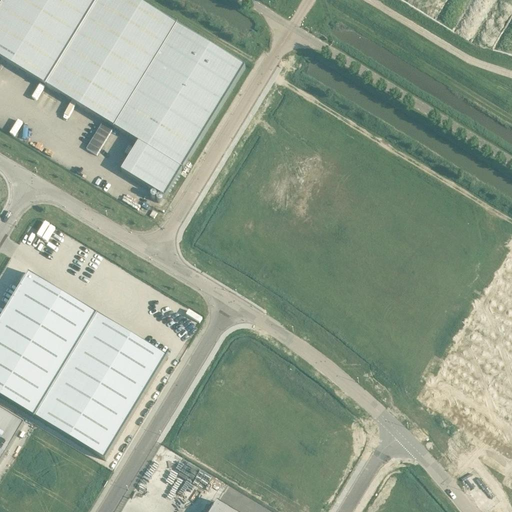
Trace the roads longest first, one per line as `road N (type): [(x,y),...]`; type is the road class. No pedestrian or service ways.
road 1 (track): [(266,70),(511,221)]
road 2 (unclassified): [(154,252),(291,26)]
road 3 (unclassified): [(511,161),(291,26)]
road 4 (unclassified): [(103,511),(233,300)]
road 5 (unclassified): [(395,427),(322,362),(233,300)]
road 6 (unclassified): [(154,252),(31,179)]
road 7 (track): [(155,0),(267,68)]
